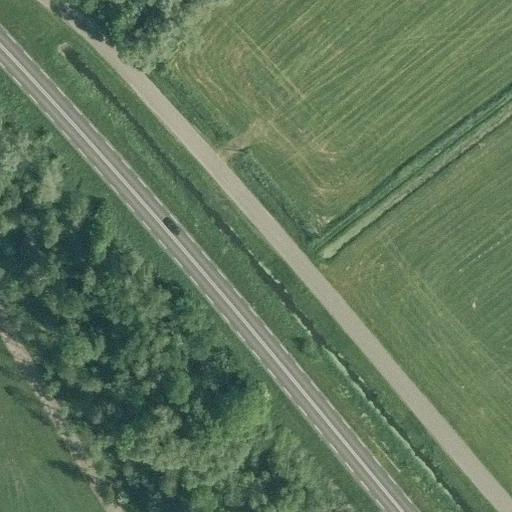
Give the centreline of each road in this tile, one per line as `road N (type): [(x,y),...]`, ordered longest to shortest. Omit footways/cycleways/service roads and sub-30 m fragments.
road 1 (unclassified): [(511,511),(230,182),(75,17),(48,0)]
road 2 (primary): [(402,511),(116,170),(0,47)]
